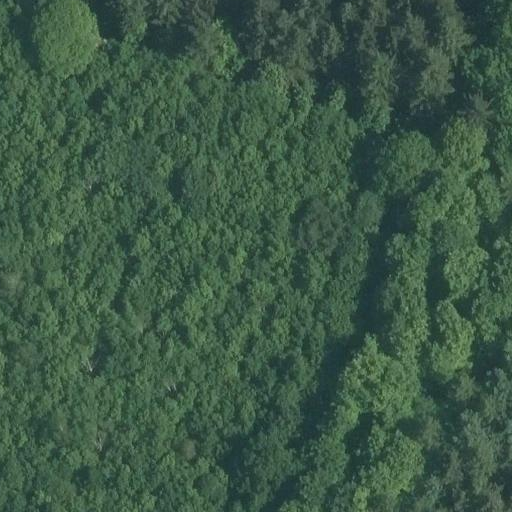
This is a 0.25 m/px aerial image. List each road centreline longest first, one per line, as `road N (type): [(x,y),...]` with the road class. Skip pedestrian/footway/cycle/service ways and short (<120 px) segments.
road 1 (track): [(431,182),(0,8)]
road 2 (track): [(297,511),(431,182)]
road 3 (track): [(431,182),(504,0)]
